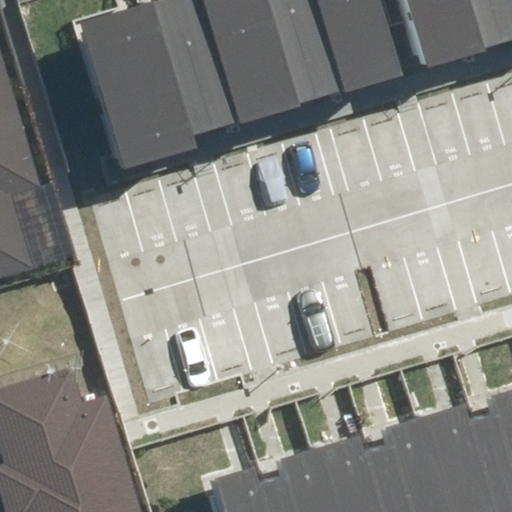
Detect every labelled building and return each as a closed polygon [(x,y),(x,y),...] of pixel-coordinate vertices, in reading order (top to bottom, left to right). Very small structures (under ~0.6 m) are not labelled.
[(359,0),(155,0),(69,25),(112,171),(189,148),(183,127),(380,71),(359,0)] [(511,0),(391,0),(411,65),(511,35),(511,0)] [(0,48),(0,280),(35,271),(15,193),(36,187),(0,48)] [(0,510),(0,511),(134,511),(90,362),(0,388),(0,510)] [(511,511),(511,370),(186,454),(201,511),(511,511)]
